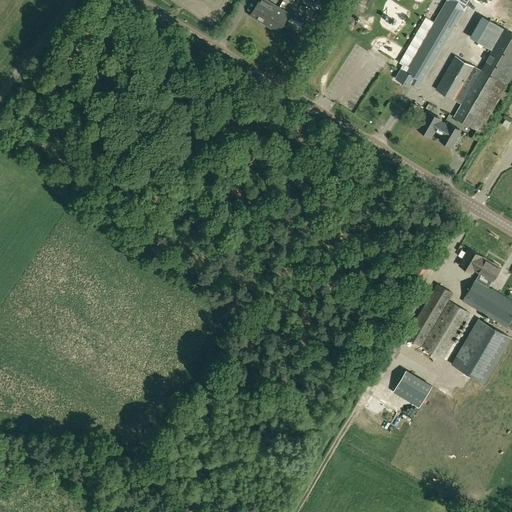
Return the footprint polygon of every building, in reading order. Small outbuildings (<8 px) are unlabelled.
[(259,0),(250,15),(264,23),(275,5),(266,0),(259,0)] [(446,0),(405,71),(415,77),(411,83),(419,88),(469,0),(446,0)] [(289,14),(275,5),(264,23),(278,32),(289,14)] [(504,28),(489,20),(477,42),(491,50),(504,28)] [(480,70),(454,116),(479,131),(511,73),(511,32),(504,28),(480,70)] [(480,70),(454,55),(435,88),(461,104),(480,70)] [(429,112),(418,129),(420,130),(420,132),(423,134),(424,133),(431,137),(435,131),(443,136),(440,141),(452,148),(461,132),(450,125),(449,126),(441,122),(442,120),(429,112)] [(474,269),(480,273),(488,260),(469,248),(459,265),(472,272),(474,269)] [(480,273),(493,281),(500,268),(488,260),(480,273)] [(506,327),(511,318),(511,300),(475,279),(462,301),(506,327)] [(453,292),(437,283),(405,336),(421,346),(449,300),(453,292)] [(471,313),(449,300),(421,346),(444,360),(471,313)] [(480,371),(503,333),(478,318),(455,357),(451,365),(475,379),(480,371)]
